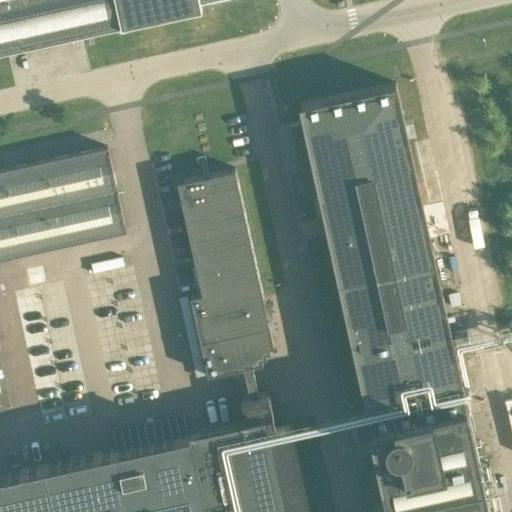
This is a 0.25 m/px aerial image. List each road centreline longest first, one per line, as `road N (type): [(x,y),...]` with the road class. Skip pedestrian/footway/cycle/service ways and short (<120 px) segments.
road 1 (unclassified): [(408,8),(511,475)]
road 2 (unclassified): [(312,367),(243,46)]
road 3 (unclassified): [(148,242),(111,74)]
road 4 (unclassified): [(24,433),(182,397)]
road 5 (unclassified): [(148,242),(182,397)]
road 6 (unclassified): [(0,277),(148,242)]
road 7 (unclassified): [(346,511),(312,367)]
road 8 (unclassified): [(243,46),(111,74)]
road 9 (unclassified): [(182,397),(312,367)]
road 10 (unclassified): [(408,8),(288,35)]
